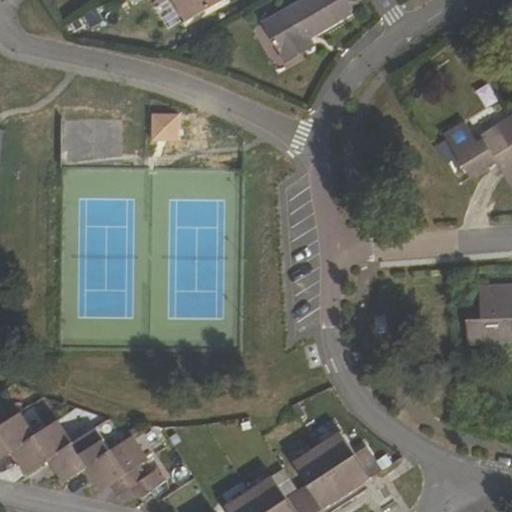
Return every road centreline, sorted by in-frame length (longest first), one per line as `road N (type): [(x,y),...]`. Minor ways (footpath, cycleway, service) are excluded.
road 1 (residential): [(319,141),(192,87),(41,49),(0,28)]
road 2 (residential): [(330,253),(335,351),(356,400),(421,453),(468,474)]
road 3 (residential): [(511,239),(330,253)]
road 4 (residential): [(400,29),(342,81),(319,141)]
